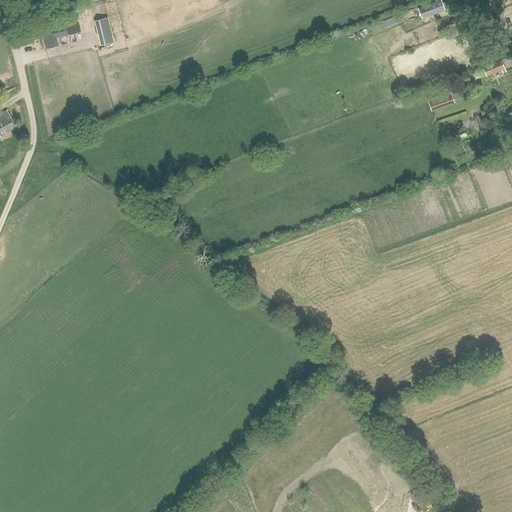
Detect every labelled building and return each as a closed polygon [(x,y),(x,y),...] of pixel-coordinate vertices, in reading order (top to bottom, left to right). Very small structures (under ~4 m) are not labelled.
[(422,19),(446,9),(441,0),(437,0),(418,8),(422,19)] [(489,0),(482,3),(484,9),(491,7),(489,0)] [(147,19),(149,25),(164,20),(163,15),(147,19)] [(397,15),(382,21),(385,27),(399,21),(397,15)] [(113,42),(106,17),(93,20),(100,45),(113,42)] [(58,47),(56,38),(80,33),(77,23),(54,29),(53,26),(40,29),(46,50),(58,47)] [(502,60),(484,67),(487,76),(506,69),(502,60)] [(436,97),(428,100),(432,111),(441,108),(436,97)] [(0,143),(13,138),(6,118),(0,120),(0,143)]
